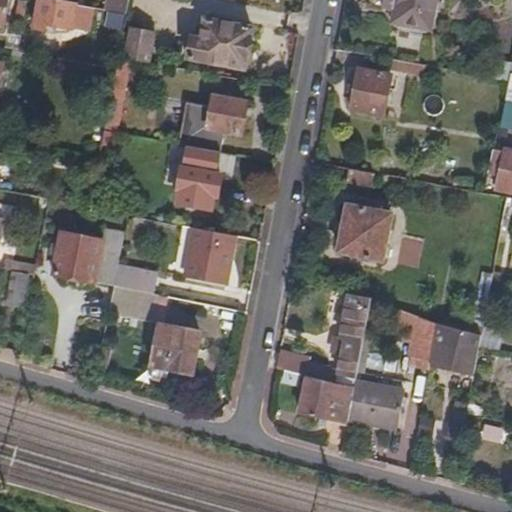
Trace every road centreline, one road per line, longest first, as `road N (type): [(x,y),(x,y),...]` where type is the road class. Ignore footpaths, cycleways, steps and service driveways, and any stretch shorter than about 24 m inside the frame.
road 1 (residential): [(256,441),(326,0)]
road 2 (residential): [(256,441),(0,368)]
road 3 (residential): [(511,506),(256,441)]
